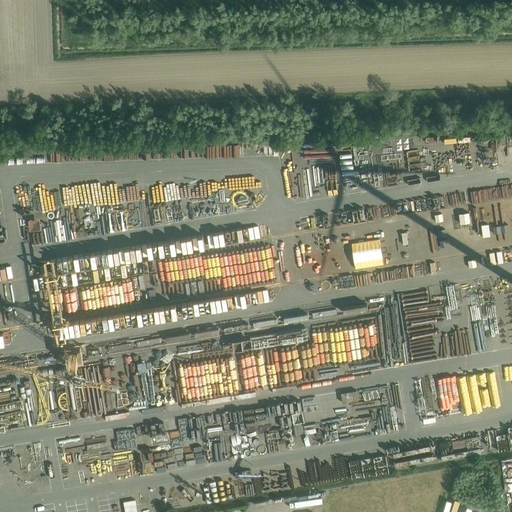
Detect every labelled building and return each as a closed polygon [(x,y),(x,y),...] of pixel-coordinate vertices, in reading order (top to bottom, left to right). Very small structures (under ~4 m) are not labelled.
[(244,183),(233,186),(234,192),(246,189),(244,183)] [(170,217),(170,209),(167,209),(167,201),(160,201),(160,217),(170,217)] [(227,271),(266,263),(262,239),(244,243),(244,246),(233,248),(233,246),(221,248),(222,254),(230,253),(231,261),(225,262),(227,271)] [(129,390),(131,405),(151,403),(147,376),(142,376),(141,368),(148,367),(147,357),(138,358),(139,368),(133,369),(136,389),(129,390)] [(395,419),(394,401),(383,401),(383,427),(394,427),(394,419),(395,419)]
